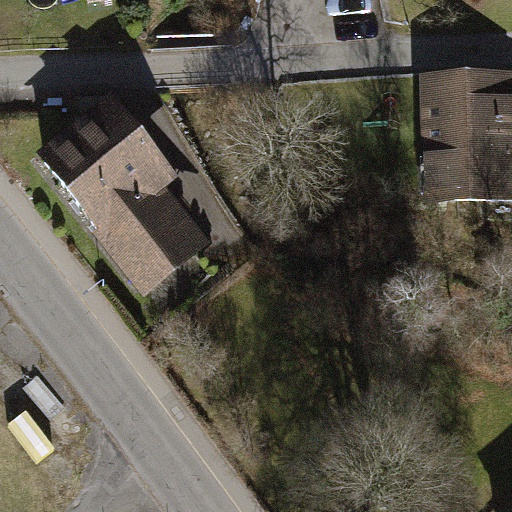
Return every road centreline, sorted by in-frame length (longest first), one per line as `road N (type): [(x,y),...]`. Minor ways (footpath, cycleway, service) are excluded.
road 1 (residential): [(0,88),(511,52)]
road 2 (residential): [(0,252),(203,511)]
